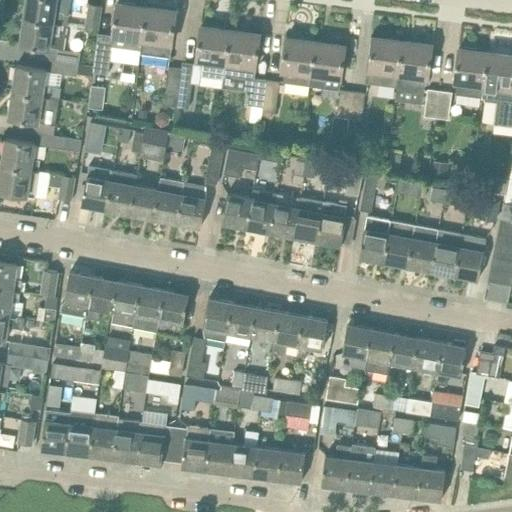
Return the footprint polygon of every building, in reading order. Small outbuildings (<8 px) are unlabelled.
[(25,0),(23,17),(67,24),(70,0),(25,0)] [(89,3),(85,27),(99,29),(102,5),(89,3)] [(116,3),(113,23),(112,35),(110,45),(112,45),(140,49),(145,7),(116,3)] [(176,11),(145,7),(140,49),(140,53),(169,57),(176,11)] [(67,24),(23,17),(19,43),(49,48),(49,46),(54,47),(52,60),(78,63),(80,51),(63,49),(67,24)] [(181,68),(176,106),(188,108),(192,82),(200,83),(201,76),(223,79),(225,63),(229,30),(200,26),(197,46),(196,59),(194,70),(181,68)] [(223,79),(222,88),(246,91),(244,104),(252,105),(263,106),(267,79),(254,77),(255,67),(257,54),(259,34),(229,30),(225,63),(223,79)] [(98,32),(92,71),(108,73),(112,45),(110,45),(112,35),(98,32)] [(285,37),(283,57),(281,69),(284,70),(283,82),(309,85),(315,41),(285,37)] [(372,37),(370,56),(366,82),(396,86),(402,41),(372,37)] [(345,45),(315,41),(309,85),(339,89),(345,45)] [(398,73),(396,86),(397,87),(424,90),(424,85),(427,85),(432,45),(402,41),(398,73)] [(458,48),(455,68),(453,85),(456,85),(455,93),(482,97),(488,52),(458,48)] [(484,84),(482,97),(484,97),(484,99),(496,100),(493,122),(511,124),(511,55),(488,52),(484,84)] [(78,63),(52,60),(50,71),(77,75),(78,63)] [(46,69),(16,64),(12,91),(59,98),(60,86),(43,84),(46,69)] [(164,104),(176,106),(181,68),(169,67),(164,104)] [(279,81),(267,79),(263,106),(261,118),(263,119),(263,117),(271,118),(272,112),(275,112),(279,81)] [(90,86),(87,108),(102,110),(105,88),(90,86)] [(427,88),(424,116),(435,117),(439,90),(427,88)] [(337,135),(336,141),(347,143),(348,131),(347,131),(352,91),(340,89),(336,116),(339,117),(337,135)] [(452,92),(439,90),(435,117),(448,119),(452,92)] [(59,98),(12,91),(8,117),(20,119),(18,129),(41,133),(41,131),(53,133),(59,98)] [(352,91),(347,131),(348,131),(356,132),(357,119),(361,120),(365,92),(352,91)] [(105,124),(90,121),(85,149),(100,152),(105,124)] [(140,152),(140,153),(163,158),(164,159),(165,149),(169,131),(145,126),(144,132),(140,152)] [(121,127),(118,140),(128,142),(131,129),(121,127)] [(41,133),(39,144),(59,147),(74,150),(79,150),(81,138),(76,137),(53,133),(41,131),(41,133)] [(185,135),(169,131),(165,149),(181,153),(185,135)] [(35,142),(5,138),(1,165),(38,171),(40,158),(33,157),(35,142)] [(204,181),(217,184),(224,147),(212,144),(204,181)] [(225,167),(224,174),(239,176),(241,166),(256,169),(257,166),(258,158),(259,153),(228,148),(225,167)] [(259,153),(258,158),(281,162),(282,157),(283,153),(260,149),(259,153)] [(303,184),(303,183),(307,162),(296,160),(292,182),(303,184)] [(317,164),(307,162),(303,183),(304,175),(314,177),(317,164)] [(38,171),(1,165),(0,170),(0,190),(34,196),(38,171)] [(81,204),(105,208),(112,170),(88,165),(81,204)] [(329,166),(326,183),(346,187),(345,194),(359,196),(363,173),(329,166)] [(136,175),(112,170),(105,208),(129,213),(134,185),(136,175)] [(50,172),(48,184),(60,186),(59,198),(71,200),(74,176),(50,172)] [(367,174),(360,209),(367,211),(370,211),(377,176),(367,174)] [(409,187),(408,193),(420,196),(421,190),(423,178),(411,176),(409,187)] [(184,181),(161,177),(152,217),(176,222),(184,181)] [(497,178),(494,193),(504,195),(507,180),(497,178)] [(206,185),(184,181),(176,222),(200,226),(205,199),(206,185)] [(152,217),(158,189),(134,185),(129,213),(152,217)] [(430,199),(444,202),(447,188),(433,186),(430,199)] [(252,199),(246,227),(270,231),(277,192),(253,188),(251,198),(252,199)] [(469,193),(447,188),(444,202),(467,206),(469,193)] [(300,197),(277,192),(270,231),(293,236),(298,207),(300,197)] [(252,199),(251,198),(226,194),(221,222),(246,227),(252,199)] [(479,217),(495,220),(499,198),(483,195),(479,217)] [(322,212),(317,240),(340,245),(348,205),(323,200),(321,212),(322,212)] [(511,285),(511,279),(511,204),(504,203),(487,280),(511,285)] [(322,212),(321,212),(298,207),(293,236),(317,240),(322,212)] [(366,215),(364,228),(359,256),(383,261),(391,220),(366,215)] [(415,224),(391,220),(383,261),(407,265),(415,224)] [(439,229),(415,224),(407,265),(431,270),(439,229)] [(462,233),(439,229),(431,270),(454,274),(459,246),(462,233)] [(459,246),(454,274),(478,279),(482,259),(483,251),(486,238),(472,235),(462,233),(459,246)] [(0,260),(0,287),(21,291),(22,280),(14,279),(16,263),(0,260)] [(58,271),(44,269),(40,293),(53,295),(58,271)] [(69,271),(65,290),(64,300),(87,305),(93,275),(69,271)] [(117,280),(93,275),(87,305),(88,305),(85,317),(99,319),(101,308),(111,309),(117,280)] [(117,280),(111,309),(113,310),(111,322),(133,326),(135,314),(137,301),(141,284),(117,280)] [(164,289),(141,284),(135,314),(133,326),(156,330),(164,289)] [(21,291),(0,287),(0,313),(9,315),(11,301),(19,302),(21,291)] [(188,293),(164,289),(156,330),(180,335),(183,323),(188,293)] [(232,301),(208,297),(203,326),(205,336),(226,340),(227,331),(232,301)] [(255,306),(232,301),(227,331),(250,335),(255,306)] [(45,306),(43,319),(54,321),(56,308),(45,306)] [(255,306),(250,335),(273,340),(279,310),(255,306)] [(303,315),(279,310),(273,340),(274,340),(272,351),(285,354),(287,342),(297,344),(303,315)] [(9,315),(0,313),(0,340),(5,341),(8,326),(23,329),(24,317),(9,315)] [(306,356),(306,355),(308,346),(322,349),(327,319),(303,315),(297,344),(298,344),(296,354),(306,356)] [(347,323),(343,343),(342,352),(351,354),(349,364),(364,367),(372,328),(347,323)] [(395,332),(372,328),(364,367),(387,372),(395,332)] [(413,365),(419,337),(395,332),(389,361),(413,365)] [(206,338),(194,335),(186,375),(203,378),(206,362),(202,361),(206,338)] [(442,341),(419,337),(413,365),(437,370),(442,341)] [(453,343),(442,341),(437,370),(434,382),(445,384),(447,372),(461,375),(466,346),(464,345),(465,340),(454,338),(453,343)] [(9,340),(8,352),(34,356),(48,358),(50,346),(9,340)] [(80,344),(56,340),(53,354),(77,358),(80,344)] [(80,344),(77,358),(100,362),(103,348),(95,347),(96,343),(81,340),(80,344)] [(103,348),(100,362),(102,363),(101,366),(125,370),(128,348),(105,344),(105,348),(103,348)] [(481,349),(477,372),(484,374),(500,376),(505,347),(494,345),(493,351),(481,349)] [(151,357),(149,371),(181,376),(185,351),(172,349),(170,360),(151,357)] [(129,350),(126,371),(149,374),(149,371),(151,357),(152,353),(129,350)] [(8,352),(6,364),(10,364),(32,367),(34,356),(8,352)] [(0,362),(0,389),(6,390),(7,390),(10,364),(6,364),(0,362)] [(76,366),(53,362),(51,376),(74,379),(76,366)] [(76,366),(74,379),(99,383),(101,369),(76,366)] [(232,383),(240,385),(243,371),(234,369),(232,383)] [(111,385),(122,387),(123,372),(113,370),(111,385)] [(123,372),(122,387),(124,387),(147,390),(148,378),(149,374),(126,371),(126,372),(123,372)] [(254,372),(243,371),(240,385),(252,387),(254,372)] [(484,374),(477,373),(471,371),(467,395),(480,397),(484,374)] [(291,379),(274,376),(272,389),(288,392),(291,379)] [(181,383),(148,378),(147,390),(169,394),(168,401),(178,403),(181,383)] [(346,381),(329,378),(326,397),(357,402),(359,391),(360,387),(345,385),(346,381)] [(301,380),(291,379),(288,392),(299,394),(301,380)] [(185,383),(181,407),(194,409),(195,398),(213,401),(213,402),(214,402),(215,388),(185,383)] [(216,388),(215,388),(214,402),(240,388),(220,385),(220,388),(216,388)] [(432,400),(430,400),(428,414),(459,419),(463,394),(434,389),(432,400)] [(407,396),(383,392),(379,411),(382,411),(396,413),(396,409),(404,410),(407,396)] [(31,397),(30,407),(41,408),(43,395),(32,394),(31,397)] [(252,407),(261,409),(262,396),(253,394),(252,407)] [(479,405),(480,397),(467,395),(466,403),(479,405)] [(273,397),(262,396),(261,409),(271,410),(273,397)] [(430,400),(407,396),(404,410),(428,414),(430,400)] [(288,400),(285,414),(309,418),(311,404),(288,400)] [(324,404),(319,432),(335,435),(337,421),(354,424),(356,409),(324,404)] [(356,409),(354,424),(379,428),(382,411),(379,411),(372,409),(358,407),(358,410),(356,409)] [(41,446),(41,448),(65,451),(70,411),(57,409),(46,408),(44,420),(43,428),(41,446)] [(94,411),(70,408),(70,411),(65,451),(89,454),(94,411)] [(464,409),(462,420),(467,421),(480,423),(482,412),(464,409)] [(118,414),(94,411),(89,454),(113,457),(118,414)] [(119,414),(118,414),(113,457),(137,460),(142,421),(118,418),(119,414)] [(394,417),(392,430),(402,432),(403,418),(394,417)] [(22,418),(18,442),(31,444),(35,420),(22,418)] [(414,419),(403,418),(402,432),(412,433),(414,419)] [(166,424),(142,421),(137,460),(161,463),(166,424)] [(438,437),(437,444),(453,446),(456,426),(427,422),(425,435),(438,437)] [(186,424),(185,437),(181,466),(206,469),(211,427),(186,424)] [(234,430),(211,427),(206,469),(230,472),(233,443),(234,430)] [(233,443),(230,472),(253,475),(258,431),(245,429),(244,445),(233,443)] [(465,434),(463,443),(477,445),(478,436),(465,434)] [(337,444),(336,456),(325,454),(321,483),(346,487),(352,442),(350,442),(349,445),(337,444)] [(375,445),(352,442),(346,487),(370,490),(375,445)] [(463,443),(459,467),(473,470),(475,455),(489,458),(490,447),(477,445),(463,443)] [(376,445),(375,445),(370,490),(394,493),(398,464),(397,464),(399,451),(375,448),(376,445)] [(257,446),(253,475),(277,478),(281,449),(257,446)] [(305,452),(281,449),(277,478),(301,481),(305,452)] [(437,455),(422,453),(421,467),(417,496),(441,499),(445,470),(436,469),(437,455)] [(421,467),(398,464),(394,493),(417,496),(421,467)]
